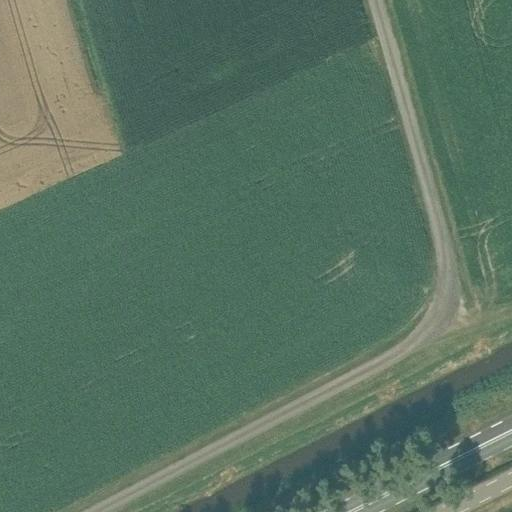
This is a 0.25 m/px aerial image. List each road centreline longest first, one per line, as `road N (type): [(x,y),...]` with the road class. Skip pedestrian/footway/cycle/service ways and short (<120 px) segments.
road 1 (track): [(93,511),(407,346),(442,314),(451,275),(374,0)]
road 2 (primary): [(356,511),(511,436)]
